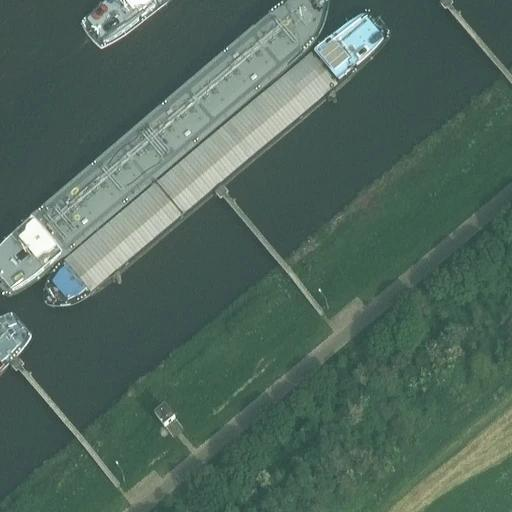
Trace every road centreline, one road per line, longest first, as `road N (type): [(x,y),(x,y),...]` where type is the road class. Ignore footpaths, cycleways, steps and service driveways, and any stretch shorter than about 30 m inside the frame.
road 1 (unclassified): [(136,511),(511,192)]
road 2 (track): [(511,371),(347,511)]
